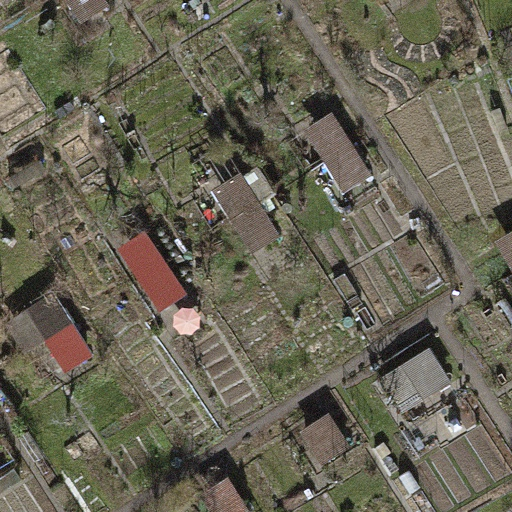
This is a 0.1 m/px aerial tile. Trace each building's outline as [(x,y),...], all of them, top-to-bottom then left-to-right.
[(111,0),(70,0),(86,23),(114,3),(111,0)] [(335,115),(306,134),(347,195),(376,176),(335,115)] [(243,172),(215,191),(256,252),(285,233),(243,172)] [(149,230),(121,249),(162,311),(190,292),(149,230)] [(58,293),(29,312),(70,373),(99,354),(58,293)] [(423,354),(402,376),(425,399),(447,377),(423,354)]
